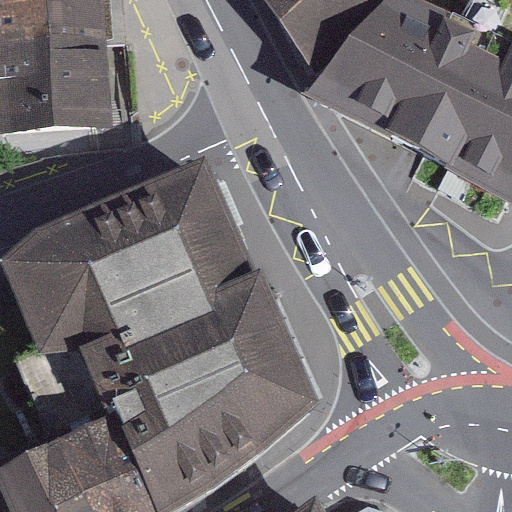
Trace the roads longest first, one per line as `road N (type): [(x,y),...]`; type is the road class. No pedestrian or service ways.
road 1 (tertiary): [(263,112),(0,221)]
road 2 (secondary): [(511,423),(393,281),(340,246)]
road 3 (secondary): [(340,246),(345,310),(405,425)]
road 4 (secondary): [(263,112),(340,246)]
road 5 (secondary): [(263,112),(205,0)]
road 6 (primary): [(444,511),(421,493),(366,475),(327,474)]
